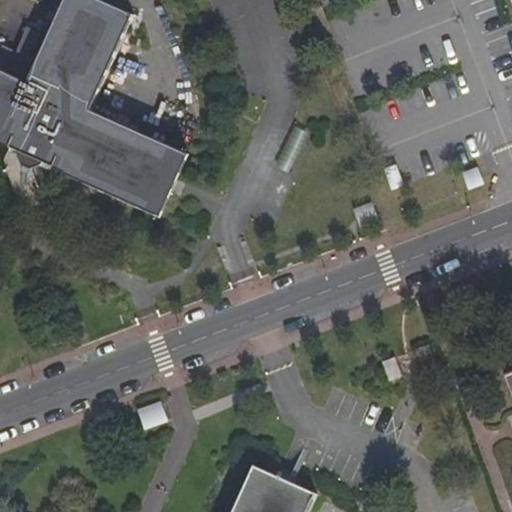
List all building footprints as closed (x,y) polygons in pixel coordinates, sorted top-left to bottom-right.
[(0,69),(0,144),(19,152),(23,167),(28,169),(34,171),(44,164),(54,168),(63,172),(62,175),(159,218),(170,194),(175,182),(188,154),(179,150),(91,110),(133,16),(99,0),(65,0),(28,83),(0,69)] [(375,203),(355,210),(360,225),(363,232),(383,224),(375,203)] [(427,344),(415,348),(422,369),(434,364),(427,344)] [(394,356),(382,361),(389,381),(401,376),(394,356)] [(147,431),(170,422),(163,402),(139,411),(147,431)] [(308,511),(316,495),(251,466),(230,511),(308,511)]
